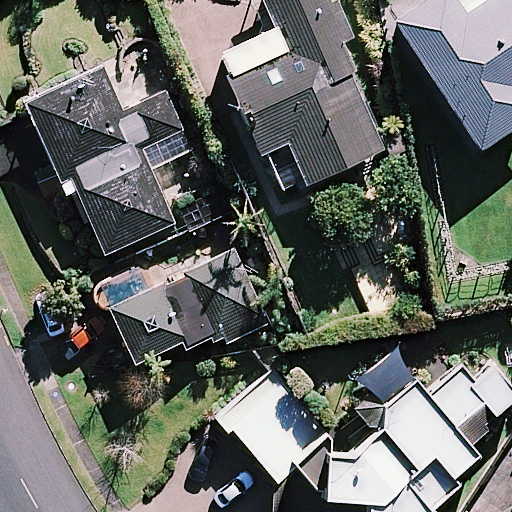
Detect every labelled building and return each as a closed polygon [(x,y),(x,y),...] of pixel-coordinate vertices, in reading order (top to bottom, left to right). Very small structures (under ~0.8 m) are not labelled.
[(264,153),(277,187),(290,182),(296,196),(384,161),(337,40),(342,38),(327,0),(259,0),(280,53),(225,75),(257,156),(264,153)] [(511,0),(470,0),(460,7),(455,0),(410,0),(387,15),(474,148),(511,123),(511,0)] [(118,113),(100,69),(23,102),(62,192),(72,187),(106,266),(228,213),(175,89),(118,113)] [(409,247),(391,206),(334,231),(370,316),(413,297),(394,254),(409,247)] [(107,309),(134,368),(158,357),(156,352),(179,341),(181,347),(215,331),(221,344),(264,325),(231,252),(107,309)] [(428,511),(458,488),(448,475),(474,454),(465,444),(511,406),(511,388),(491,363),(469,381),(459,369),(425,397),(389,352),(359,377),(372,393),(354,408),(374,433),(336,464),(267,379),(222,416),(274,481),(273,511),(428,511)]
